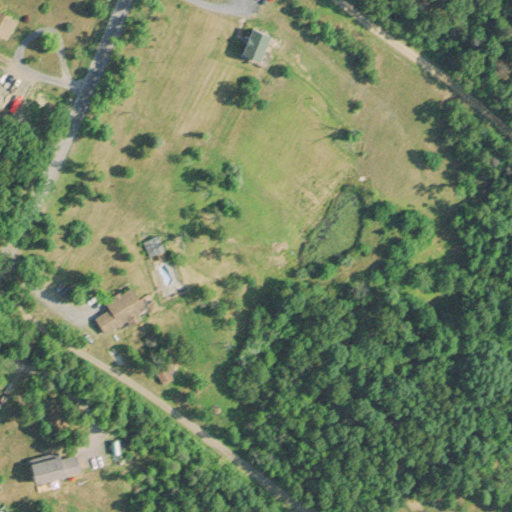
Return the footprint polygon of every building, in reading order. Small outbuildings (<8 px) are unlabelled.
[(0,34),(5,37),(15,18),(0,10),(0,34)] [(267,32),(244,24),(234,50),(257,59),(267,32)] [(149,253),(161,247),(154,233),(142,238),(149,253)] [(143,308),(128,282),(101,297),(106,306),(92,314),(101,331),(143,308)] [(29,479),(77,468),(73,448),(24,460),(29,479)]
